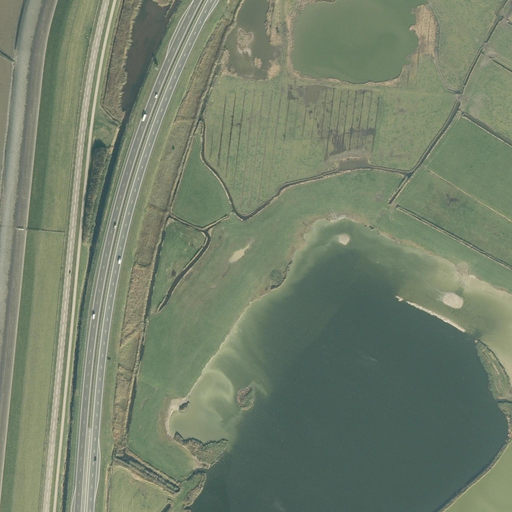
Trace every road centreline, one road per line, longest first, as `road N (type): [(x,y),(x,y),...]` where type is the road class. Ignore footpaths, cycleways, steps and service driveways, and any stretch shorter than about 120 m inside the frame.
road 1 (trunk): [(90,511),(102,353),(125,226),(153,132),(211,0)]
road 2 (trunk): [(197,0),(141,129),(105,256),(77,511)]
road 3 (secondary): [(44,511),(83,122),(106,0)]
